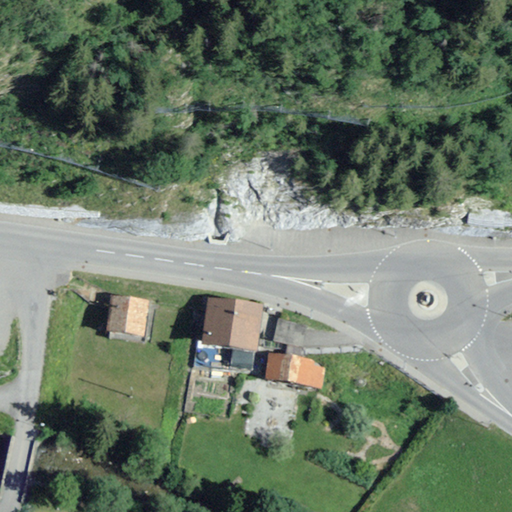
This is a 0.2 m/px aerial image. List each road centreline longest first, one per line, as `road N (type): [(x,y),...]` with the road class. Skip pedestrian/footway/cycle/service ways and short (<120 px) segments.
road 1 (secondary): [(37,241),(270,275)]
road 2 (residential): [(37,241),(25,403)]
road 3 (secondary): [(405,265),(270,275)]
road 4 (secondary): [(270,275),(394,324)]
road 5 (tertiary): [(415,339),(469,392),(511,418)]
